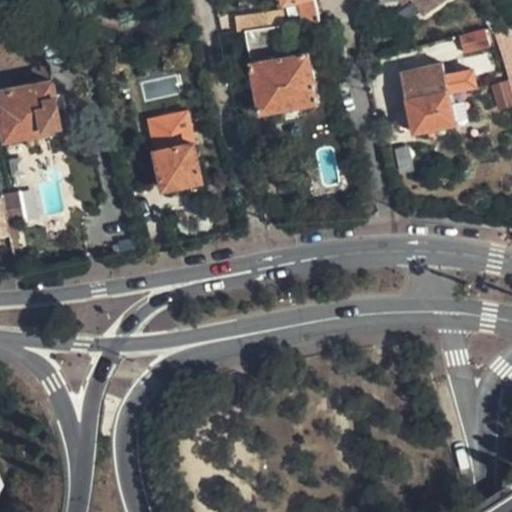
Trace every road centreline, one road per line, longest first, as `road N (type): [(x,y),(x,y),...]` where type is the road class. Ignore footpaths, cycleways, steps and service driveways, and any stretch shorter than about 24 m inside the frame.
road 1 (trunk): [(141,511),(127,444),(132,410),(153,380),(204,354),(299,325)]
road 2 (residential): [(271,267),(200,0)]
road 3 (tertiary): [(221,277),(0,301)]
road 4 (tertiary): [(113,348),(299,325)]
road 5 (unknown): [(203,14),(82,16),(32,0)]
road 6 (tertiary): [(418,252),(271,267)]
road 7 (tertiary): [(299,325),(445,313)]
road 8 (trunk): [(1,341),(56,384),(81,447)]
road 9 (trunk): [(221,277),(149,310),(113,348)]
